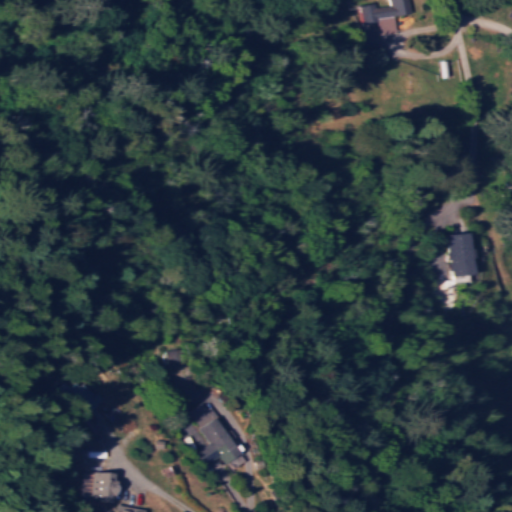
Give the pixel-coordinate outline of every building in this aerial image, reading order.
[(388,0),(389,6),(363,9),(365,24),(377,23),(378,33),(394,32),(392,14),(403,13),(401,0),(388,0)] [(473,270),(465,229),(444,233),(453,274),(473,270)] [(221,462),(237,450),(212,415),(183,435),(204,465),(217,456),(221,462)] [(111,470),(85,470),(84,496),(110,497),(111,470)] [(140,511),(141,510),(115,503),(112,511),(140,511)]
